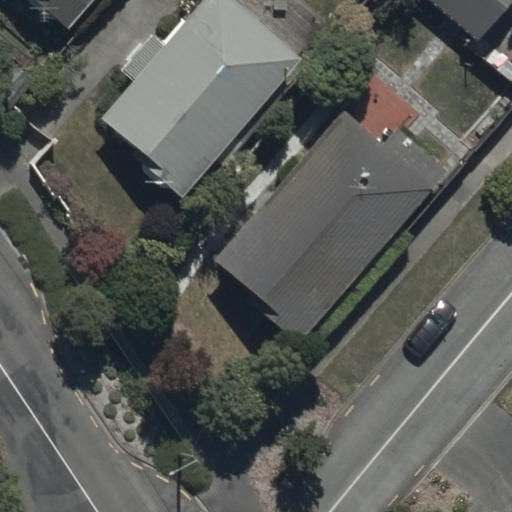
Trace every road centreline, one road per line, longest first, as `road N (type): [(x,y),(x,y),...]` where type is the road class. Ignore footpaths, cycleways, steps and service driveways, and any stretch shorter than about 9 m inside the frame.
road 1 (residential): [(328,511),(511,294)]
road 2 (residential): [(97,511),(0,367)]
